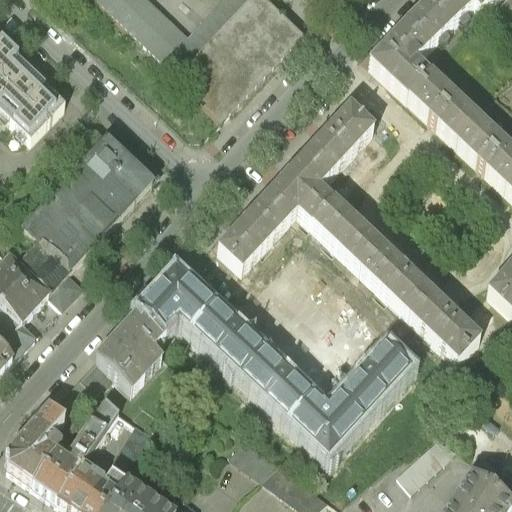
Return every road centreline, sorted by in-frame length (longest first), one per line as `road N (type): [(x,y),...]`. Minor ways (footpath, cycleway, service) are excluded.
road 1 (residential): [(0,428),(214,188)]
road 2 (residential): [(10,0),(214,188)]
road 3 (residential): [(214,188),(336,65)]
